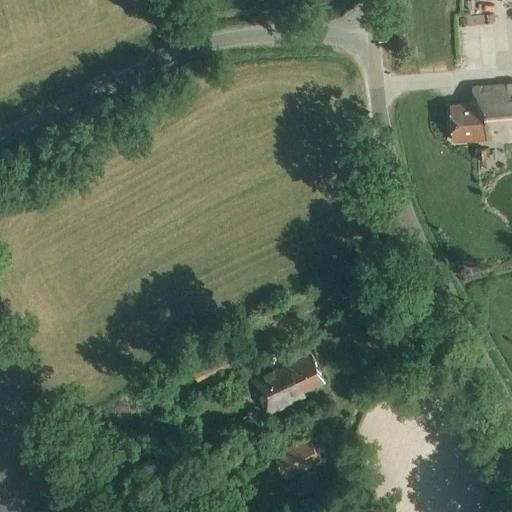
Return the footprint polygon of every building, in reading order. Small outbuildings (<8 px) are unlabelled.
[(451,105),(453,140),(511,136),(511,83),(474,86),(475,103),(451,105)] [(487,147),(476,148),(477,157),(487,157),(487,147)] [(242,362),(236,350),(231,341),(189,362),(199,381),(210,376),(211,378),(242,362)] [(323,380),(309,354),(251,379),(268,414),(305,397),(301,390),(323,380)] [(273,454),(286,479),(322,462),(309,436),(273,454)]
